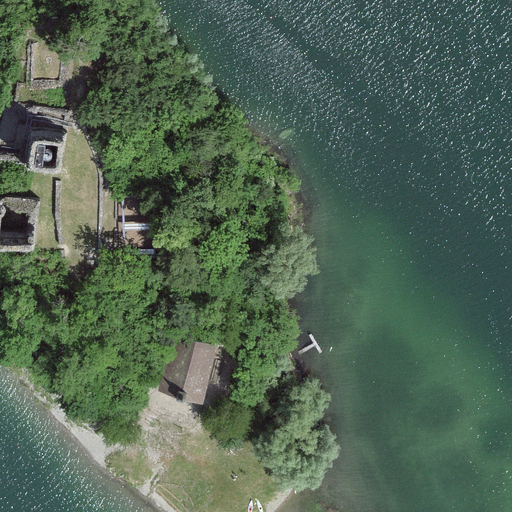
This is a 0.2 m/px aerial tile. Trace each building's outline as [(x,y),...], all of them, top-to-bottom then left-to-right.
[(0,160),(27,167),(61,173),(61,170),(64,145),(32,140),(29,159),(0,152),(0,160)] [(65,257),(60,219),(61,181),(58,181),(56,180),(55,203),(56,219),(61,257),(63,257),(65,257)] [(121,195),(120,257),(154,258),(156,195),(121,195)] [(0,196),(0,251),(36,252),(39,198),(23,197),(0,196)] [(202,400),(218,342),(174,329),(157,387),(202,400)]
